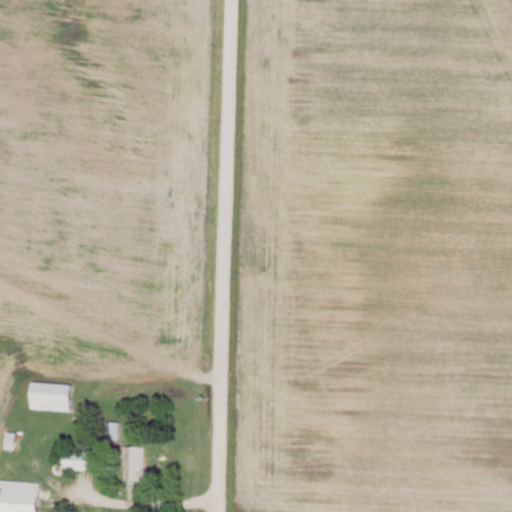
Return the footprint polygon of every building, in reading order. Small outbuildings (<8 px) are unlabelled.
[(74,408),(74,381),(35,380),(35,407),(74,408)] [(10,446),(19,447),(20,430),(11,430),(10,446)] [(129,477),(150,478),(150,468),(146,468),(146,444),(130,444),(129,477)] [(102,449),(68,448),(67,467),(101,468),(102,449)] [(41,511),(43,481),(3,478),(1,511),(41,511)]
